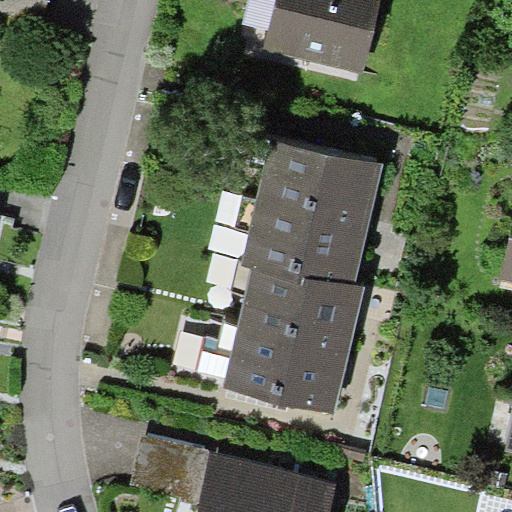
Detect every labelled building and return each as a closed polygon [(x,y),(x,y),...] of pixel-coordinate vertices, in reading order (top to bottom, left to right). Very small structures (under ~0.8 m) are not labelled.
[(281,0),(272,37),(367,61),(382,0),(281,0)] [(265,184),(375,208),(388,146),(278,123),(265,184)] [(251,246),(361,269),(375,208),(265,184),(251,246)] [(511,199),(497,265),(511,267),(511,199)] [(242,311),(353,335),(366,273),(256,249),(242,311)] [(229,373),(340,396),(353,335),(242,311),(229,373)] [(205,449),(139,434),(127,487),(193,502),(205,449)] [(204,511),(331,511),(340,474),(220,445),(204,511)]
